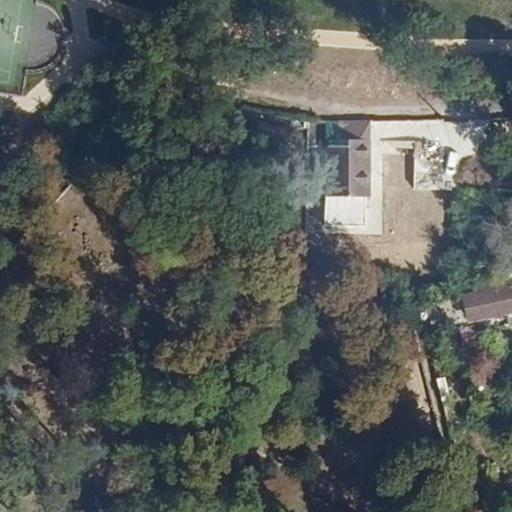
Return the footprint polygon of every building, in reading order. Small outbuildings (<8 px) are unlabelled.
[(106,87),(80,166),(126,187),(148,98),(106,87)] [(380,140),(414,137),(412,117),(378,120),(380,140)] [(324,132),(326,201),(349,200),(364,200),(367,200),(365,131),(324,132)] [(364,216),(364,200),(349,200),(349,217),(364,216)] [(223,215),(207,210),(199,229),(206,236),(213,239),(223,215)] [(314,266),(355,276),(361,250),(321,240),(314,266)] [(511,318),(511,287),(478,293),(482,323),(511,318)]
